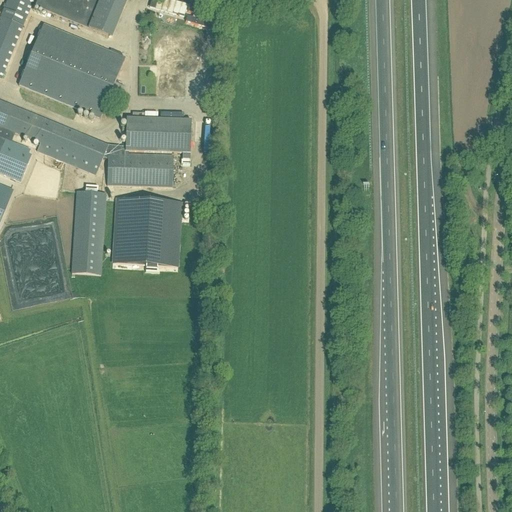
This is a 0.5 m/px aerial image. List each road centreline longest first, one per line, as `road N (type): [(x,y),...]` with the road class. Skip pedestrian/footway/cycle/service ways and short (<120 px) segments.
road 1 (motorway): [(382,0),(396,511)]
road 2 (motorway): [(434,511),(420,0)]
road 3 (unclassified): [(318,511),(322,0)]
road 4 (secondary): [(493,511),(487,359),(511,88)]
road 5 (unknown): [(134,100),(173,107),(207,92),(228,3)]
road 6 (unknown): [(134,100),(99,130),(0,93)]
